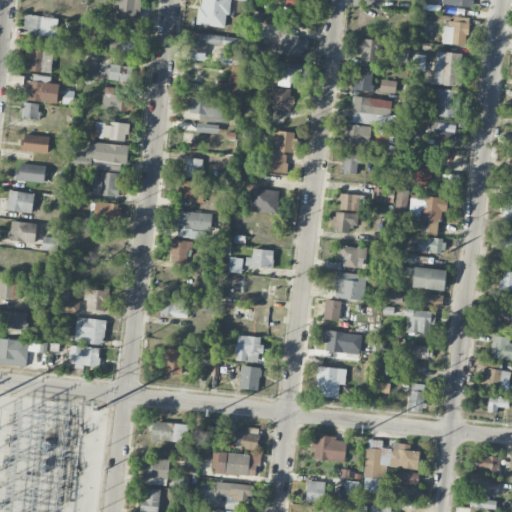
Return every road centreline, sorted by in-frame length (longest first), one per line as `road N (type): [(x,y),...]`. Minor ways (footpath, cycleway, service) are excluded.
road 1 (residential): [(277,511),(338,0)]
road 2 (residential): [(112,511),(172,0)]
road 3 (residential): [(442,511),(502,0)]
road 4 (residential): [(511,438),(0,381)]
